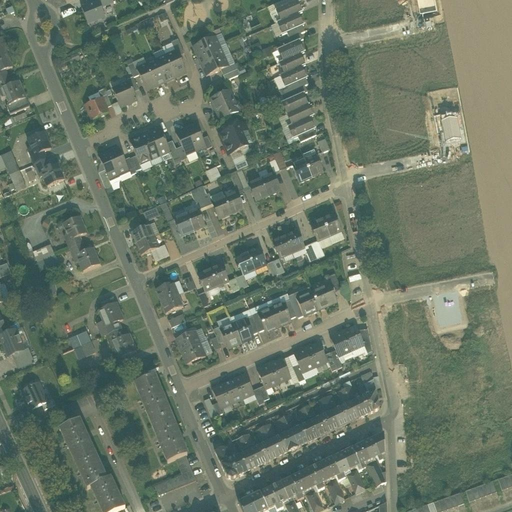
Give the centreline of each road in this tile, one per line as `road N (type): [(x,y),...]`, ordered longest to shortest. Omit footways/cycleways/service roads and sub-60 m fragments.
road 1 (residential): [(135,283),(348,186)]
road 2 (residential): [(181,391),(371,304)]
road 3 (residential): [(388,421),(225,495)]
road 4 (residential): [(135,283),(78,147)]
road 5 (residential): [(78,147),(157,101),(164,115),(195,102)]
road 6 (residential): [(328,42),(346,177)]
road 7 (residential): [(348,186),(371,304)]
road 8 (residential): [(371,304),(392,400),(388,421)]
